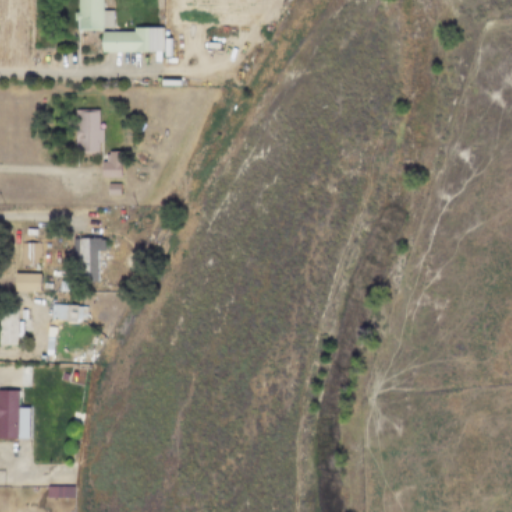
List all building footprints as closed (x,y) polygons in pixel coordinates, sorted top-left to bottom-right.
[(76,0),(101,0),(101,10),(112,10),(112,28),(101,28),(101,29),(86,28),(86,29),(72,28),(72,12),(76,12),(76,0)] [(100,51),(100,31),(132,31),(132,26),(163,26),(163,41),(163,51),(100,51)] [(97,129),(101,129),(101,141),(97,141),(97,153),(73,152),(73,108),(97,108),(97,129)] [(100,177),(100,161),(106,161),(106,152),(115,152),(115,161),(119,161),(119,177),(100,177)] [(106,182),(120,182),(119,194),(106,194),(106,182)] [(102,250),(95,250),(95,281),(70,281),(70,238),(95,238),(102,238),(102,250)] [(20,242),(39,242),(39,261),(20,261),(20,242)] [(13,273),(37,273),(37,291),(13,291),(13,273)] [(58,280),(66,280),(66,290),(58,290),(58,280)] [(50,303),(79,303),(79,320),(50,320),(50,303)] [(15,320),(22,320),(22,336),(15,336),(15,345),(0,345),(0,308),(15,308),(15,320)] [(0,390),(16,390),(15,440),(0,440),(0,390)] [(71,446),(78,447),(76,460),(69,459),(71,446)]
